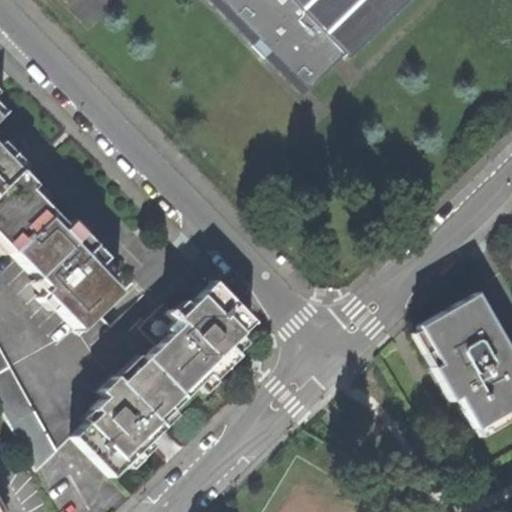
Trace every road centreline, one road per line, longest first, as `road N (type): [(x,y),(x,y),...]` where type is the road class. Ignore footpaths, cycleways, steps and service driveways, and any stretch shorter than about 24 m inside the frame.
road 1 (residential): [(329,354),(0,10)]
road 2 (residential): [(329,354),(511,178)]
road 3 (residential): [(168,511),(329,354)]
